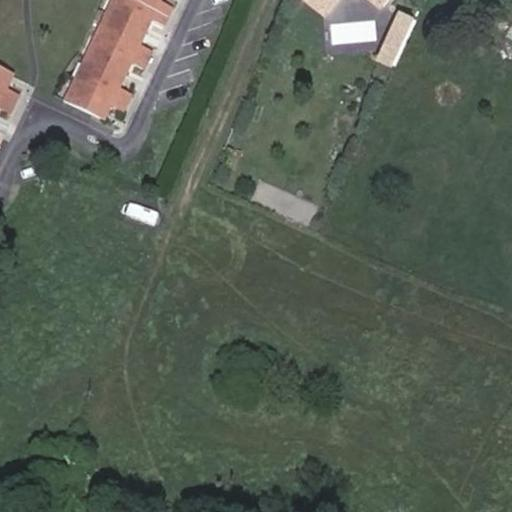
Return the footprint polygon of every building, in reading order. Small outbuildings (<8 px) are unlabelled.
[(116,0),(67,104),(104,122),(112,108),(122,112),(128,97),(119,92),(132,65),(142,69),(150,52),(139,48),(152,21),(162,26),(171,10),(159,5),(161,0),(116,0)] [(383,0),(313,0),(327,11),(336,0),(377,0),(381,3),(383,0)] [(405,48),(417,20),(400,12),(387,39),(405,48)] [(397,65),(405,48),(387,39),(379,57),(397,65)] [(12,78),(0,72),(0,110),(10,115),(18,97),(6,91),(12,78)]
